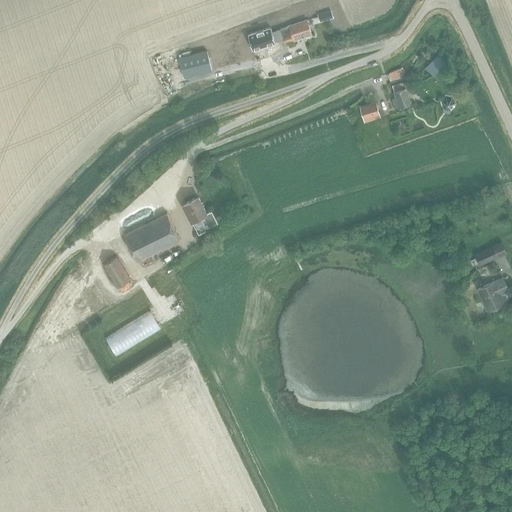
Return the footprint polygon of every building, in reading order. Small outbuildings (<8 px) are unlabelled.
[(331,8),(317,13),(320,21),(333,17),(331,8)] [(307,20),(280,28),(280,29),(283,38),(285,42),(311,34),(307,20)] [(248,34),(253,49),(276,42),(275,41),(283,38),(280,29),(272,31),(271,27),(248,34)] [(207,50),(179,57),(184,77),(212,70),(207,50)] [(393,100),(395,107),(411,102),(406,87),(394,91),(396,99),(393,100)] [(453,98),(446,97),(441,103),(444,109),(451,110),(455,104),(453,98)] [(364,117),(379,112),(376,103),(361,108),(364,117)] [(160,203),(165,201),(160,193),(156,196),(160,203)] [(203,215),(209,227),(218,222),(212,211),(207,213),(198,196),(183,204),(192,221),(203,215)] [(124,235),(138,261),(181,239),(167,213),(124,235)] [(476,253),(480,264),(511,249),(511,242),(510,238),(476,253)] [(118,287),(131,279),(117,256),(104,264),(118,287)] [(499,294),(509,290),(503,278),(479,288),(488,310),(503,303),(499,294)] [(172,293),(171,307),(187,307),(188,293),(172,293)] [(99,312),(106,307),(98,294),(90,299),(99,312)] [(161,298),(116,327),(126,343),(172,315),(161,298)]
